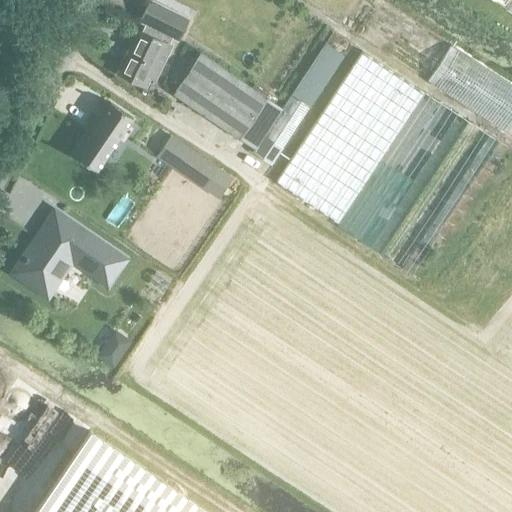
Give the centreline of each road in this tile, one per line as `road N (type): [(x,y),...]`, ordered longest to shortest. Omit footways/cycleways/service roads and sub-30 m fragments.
road 1 (track): [(131,367),(259,181),(491,340),(511,313)]
road 2 (unclassified): [(84,0),(0,176)]
